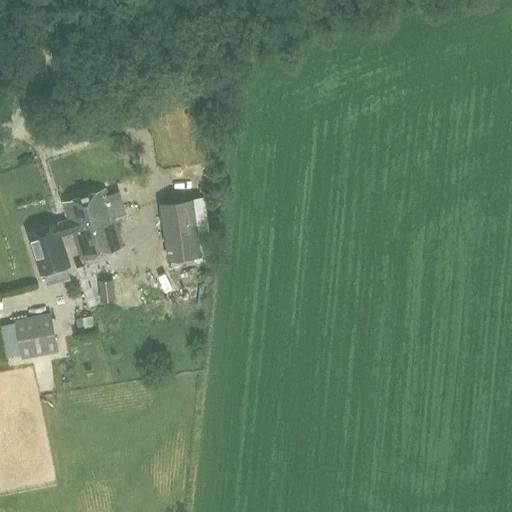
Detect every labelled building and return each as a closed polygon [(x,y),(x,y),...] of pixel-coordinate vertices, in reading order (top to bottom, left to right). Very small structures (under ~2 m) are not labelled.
[(62,201),(68,219),(71,233),(80,261),(124,246),(104,187),(62,201)] [(127,217),(141,214),(137,191),(123,193),(127,217)] [(202,197),(193,198),(158,202),(166,261),(201,255),(201,254),(211,252),(202,197)] [(61,236),(71,233),(68,219),(28,232),(41,273),(70,264),(61,236)] [(164,272),(143,273),(144,290),(164,289),(164,272)] [(98,281),(100,300),(115,299),(113,279),(98,281)] [(50,313),(15,319),(22,346),(56,339),(50,313)]
